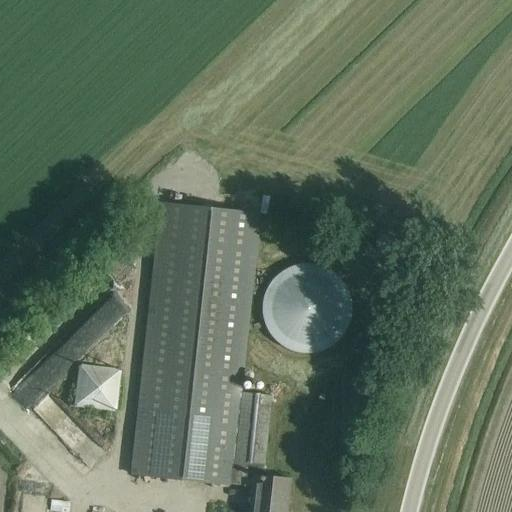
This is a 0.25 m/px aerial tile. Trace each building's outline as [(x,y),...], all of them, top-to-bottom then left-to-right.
[(131,475),(228,485),(228,484),(238,392),(257,214),(160,204),(131,475)] [(80,368),(77,406),(116,410),(120,372),(80,368)] [(228,484),(251,487),(253,476),(262,477),(271,396),(238,392),(228,484)] [(65,422),(58,404),(41,410),(47,429),(65,422)] [(248,511),(285,511),(289,480),(262,477),(253,476),(251,487),(248,511)] [(49,500),(48,511),(63,511),(67,511),(68,501),(49,500)]
